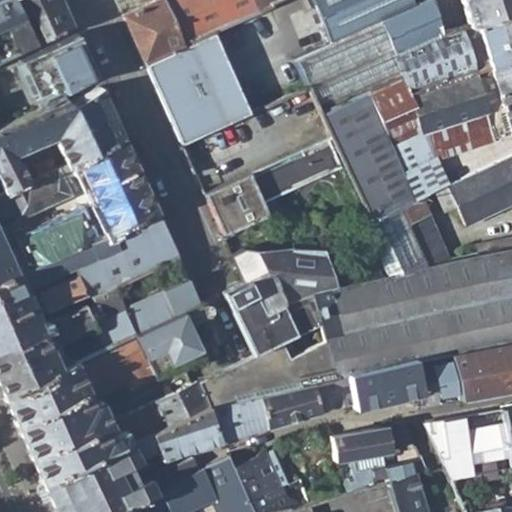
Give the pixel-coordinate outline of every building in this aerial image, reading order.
[(0,0),(0,57),(33,42),(21,17),(12,0),(0,0)] [(71,23),(60,0),(12,0),(21,17),(30,13),(42,38),(71,23)] [(144,61),(183,43),(164,3),(162,0),(151,0),(122,13),(144,61)] [(183,43),(212,30),(277,0),(172,0),(164,3),(183,43)] [(315,0),(332,42),(295,59),(320,113),(400,74),(391,54),(457,28),(449,0),(424,0),(413,4),(411,0),(315,0)] [(511,9),(511,0),(460,0),(468,24),(475,22),(511,9)] [(511,59),(511,9),(475,22),(482,45),(466,51),(459,27),(457,28),(391,54),(400,74),(409,92),(473,72),(489,67),(511,59)] [(74,30),(18,58),(20,64),(78,37),(74,30)] [(144,61),(181,143),(249,112),(212,30),(183,43),(144,61)] [(89,62),(78,37),(20,64),(39,107),(62,96),(60,91),(59,89),(94,73),(89,62)] [(511,59),(489,67),(509,131),(511,129),(511,59)] [(495,138),(473,72),(409,92),(400,74),(320,113),(329,133),(344,165),(370,220),(399,207),(413,200),(388,147),(360,159),(351,135),(412,101),(436,163),(495,138)] [(99,86),(94,75),(60,91),(62,96),(64,100),(65,102),(99,86)] [(0,191),(27,180),(16,157),(11,152),(52,134),(67,162),(74,159),(122,136),(99,86),(65,102),(64,100),(62,96),(39,107),(0,126),(0,191)] [(263,202),(344,165),(329,133),(202,190),(221,234),(267,213),(263,202)] [(155,208),(122,136),(74,159),(80,169),(104,219),(109,229),(133,218),(155,208)] [(511,153),(502,158),(435,190),(441,202),(451,198),(464,224),(511,201),(511,153)] [(57,166),(62,177),(80,169),(74,159),(67,162),(57,166)] [(0,278),(91,237),(79,211),(20,238),(21,242),(16,244),(10,259),(0,237),(0,213),(4,216),(13,212),(15,218),(70,193),(62,177),(57,166),(27,180),(0,191),(0,278)] [(421,196),(413,200),(399,207),(407,223),(428,213),(421,196)] [(370,220),(364,223),(385,274),(424,265),(407,223),(399,207),(370,220)] [(91,237),(98,234),(94,224),(85,208),(79,211),(91,237)] [(176,255),(155,208),(133,218),(155,265),(176,255)] [(448,259),(428,213),(407,223),(424,265),(430,263),(430,262),(448,259)] [(0,332),(37,317),(36,315),(84,294),(89,295),(88,296),(155,265),(133,218),(109,229),(98,234),(91,237),(0,278),(0,332)] [(98,234),(109,229),(104,219),(94,224),(98,234)] [(511,235),(473,244),(478,253),(509,246),(511,245),(511,235)] [(478,253),(448,259),(430,262),(430,263),(424,265),(385,274),(342,283),(334,285),(309,291),(318,321),(323,340),(334,376),(345,373),(412,359),(449,352),(511,338),(511,258),(509,246),(478,253)] [(247,277),(263,311),(309,291),(334,285),(332,276),(339,274),(331,249),(289,248),(257,251),(242,249),(231,254),(242,279),(247,277)] [(0,339),(0,390),(2,394),(132,332),(182,308),(197,301),(176,255),(155,265),(88,296),(84,301),(39,322),(41,328),(12,341),(10,335),(0,339)] [(342,283),(339,274),(332,276),(334,285),(342,283)] [(247,277),(242,279),(221,289),(252,353),(195,380),(207,405),(256,394),(308,382),(334,376),(323,340),(292,355),(284,337),(318,321),(309,291),(263,311),(247,277)] [(182,308),(132,332),(154,378),(182,365),(203,354),(182,308)] [(0,332),(0,339),(10,335),(12,341),(41,328),(39,322),(37,317),(0,332)] [(17,428),(41,480),(117,447),(207,405),(195,380),(117,417),(123,429),(108,436),(105,430),(112,426),(100,399),(92,402),(90,396),(118,390),(154,378),(132,332),(2,394),(17,428)] [(511,338),(449,352),(456,390),(457,399),(511,388),(511,338)] [(456,390),(449,352),(412,359),(418,391),(410,393),(410,394),(413,403),(439,400),(438,393),(456,390)] [(352,408),(410,394),(410,393),(418,391),(412,359),(345,373),(352,401),(351,401),(352,408)] [(317,410),(351,401),(352,401),(345,373),(334,376),(308,382),(317,410)] [(265,426),(317,410),(308,382),(256,394),(265,426)] [(108,511),(159,487),(196,469),(191,456),(135,481),(126,486),(122,479),(121,476),(120,473),(117,467),(126,462),(156,448),(159,458),(265,426),(256,394),(207,405),(117,447),(41,480),(42,482),(52,503),(54,508),(56,511),(108,511)] [(510,468),(511,467),(511,403),(500,406),(502,419),(507,453),(510,468)] [(461,413),(421,420),(421,423),(446,476),(469,472),(466,460),(478,458),(493,456),(507,453),(502,419),(464,426),(461,413)] [(397,422),(402,431),(407,429),(403,421),(397,422)] [(334,457),(338,458),(341,474),(345,491),(386,480),(413,473),(426,469),(420,457),(353,471),(351,456),(389,449),(384,425),(330,434),(334,457)] [(272,447),(265,450),(278,482),(285,479),(272,447)] [(265,450),(233,465),(254,511),(265,511),(289,507),(290,508),(297,506),(301,504),(284,495),(278,482),(265,450)] [(159,487),(108,511),(180,511),(180,510),(213,495),(220,511),(254,511),(233,465),(228,453),(196,469),(159,487)] [(493,456),(478,458),(482,479),(496,476),(493,456)] [(131,472),(129,469),(126,462),(117,467),(120,473),(121,476),(122,479),(126,486),(135,481),(132,474),(131,472)] [(463,511),(425,511),(413,473),(386,480),(395,511),(463,511)] [(52,503),(42,482),(39,484),(37,490),(43,502),(48,505),(52,503)] [(290,508),(289,507),(265,511),(308,511),(306,503),(301,504),(297,506),(290,508)]
